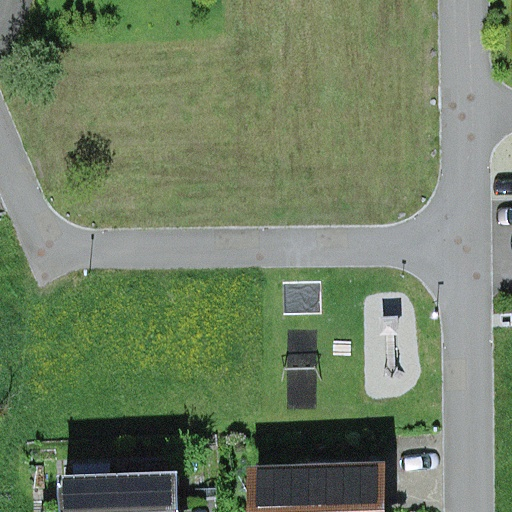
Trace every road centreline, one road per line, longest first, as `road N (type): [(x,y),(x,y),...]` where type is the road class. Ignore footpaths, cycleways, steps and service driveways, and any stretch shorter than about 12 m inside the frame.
road 1 (residential): [(466,248),(105,248),(66,241),(36,204),(0,115)]
road 2 (unclassified): [(466,248),(469,511)]
road 3 (unclassified): [(463,0),(466,248)]
